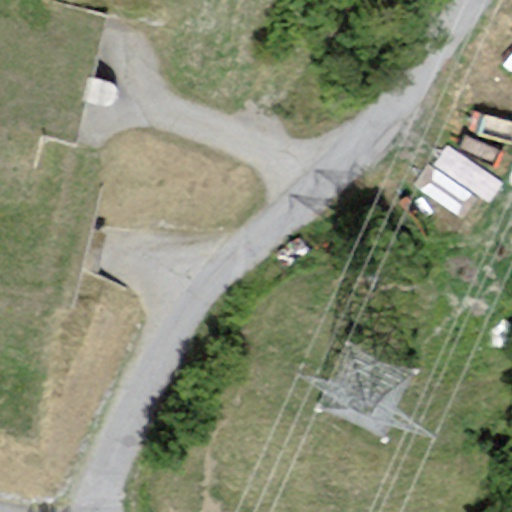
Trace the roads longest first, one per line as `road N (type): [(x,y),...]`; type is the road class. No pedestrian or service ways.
road 1 (track): [(91,511),(141,368),(213,267),(349,153)]
road 2 (track): [(349,153),(301,115),(301,74),(363,0)]
road 3 (track): [(349,153),(473,0)]
